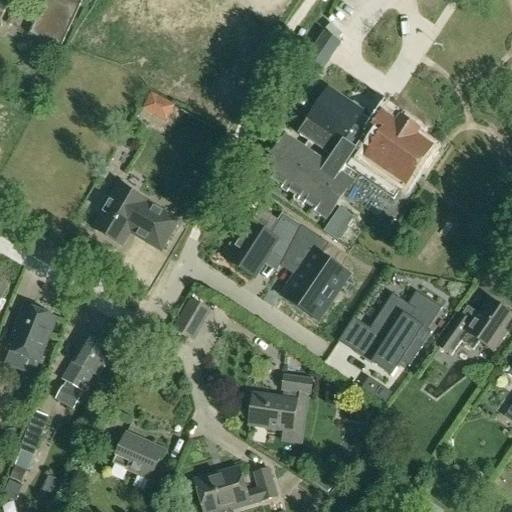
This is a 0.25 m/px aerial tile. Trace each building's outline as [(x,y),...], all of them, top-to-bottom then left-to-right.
[(0,0),(0,28),(9,5),(8,4),(10,0),(0,0)] [(45,0),(29,35),(60,50),(83,0),(45,0)] [(301,66),(304,68),(316,76),(328,58),(313,48),(309,54),(301,66)] [(31,84),(26,95),(37,100),(42,89),(31,84)] [(316,113),(303,104),(298,111),(311,120),(300,136),(334,159),(327,169),(287,142),(263,176),(329,221),(352,187),(341,179),(348,169),(394,201),(405,185),(406,186),(420,165),(424,168),(428,166),(432,159),(431,154),(428,152),(434,144),(402,122),(402,117),(394,111),(388,112),(378,128),(362,118),(363,116),(330,93),(316,113)] [(151,94),(142,110),(149,114),(158,97),(151,94)] [(172,128),(184,112),(165,98),(153,114),(172,128)] [(175,228),(143,209),(146,203),(119,187),(110,201),(106,198),(98,213),(102,215),(93,229),(121,246),(130,230),(137,233),(135,236),(161,252),(175,228)] [(340,210),(325,233),(339,242),(355,219),(340,210)] [(287,258),(301,226),(284,214),(270,235),(252,222),(246,233),(241,230),(233,245),(237,248),(231,260),(258,277),(273,252),(286,260),(287,258)] [(329,245),(301,226),(287,258),(303,268),(287,298),(324,322),(352,274),(323,255),(329,245)] [(420,348),(430,333),(424,329),(437,308),(441,311),(442,310),(417,293),(408,306),(397,298),(375,332),(372,330),(356,354),(373,365),(375,362),(393,374),(391,377),(392,378),(402,363),(414,344),(420,348)] [(473,325),(461,317),(439,350),(451,358),(460,344),(473,353),(480,344),(493,353),(506,334),(503,332),(511,319),(511,317),(489,301),(473,325)] [(191,302),(175,330),(192,340),(209,312),(191,302)] [(25,307),(7,351),(39,363),(56,319),(25,307)] [(105,368),(100,365),(109,351),(88,338),(62,380),(83,393),(94,376),(98,379),(105,368)] [(284,399),(254,395),(250,427),(293,433),(297,402),(291,401),(292,392),(312,395),(313,382),(284,378),(282,391),(285,392),(284,399)] [(374,385),(367,381),(362,389),(384,404),(392,393),(376,383),(374,385)] [(56,401),(74,411),(83,397),(64,386),(56,401)] [(31,421),(19,451),(21,451),(17,460),(33,466),(36,458),(34,457),(46,427),(31,421)] [(125,435),(112,466),(148,482),(143,494),(157,500),(168,474),(156,468),(163,451),(125,435)] [(10,477),(21,482),(25,472),(14,467),(10,477)] [(196,483),(204,511),(220,511),(231,509),(232,511),(264,502),(264,504),(278,499),(270,471),(255,475),(260,490),(247,494),(240,469),(196,483)] [(339,485),(329,478),(321,490),(330,497),(339,485)] [(420,511),(437,511),(439,510),(427,502),(420,511)]
